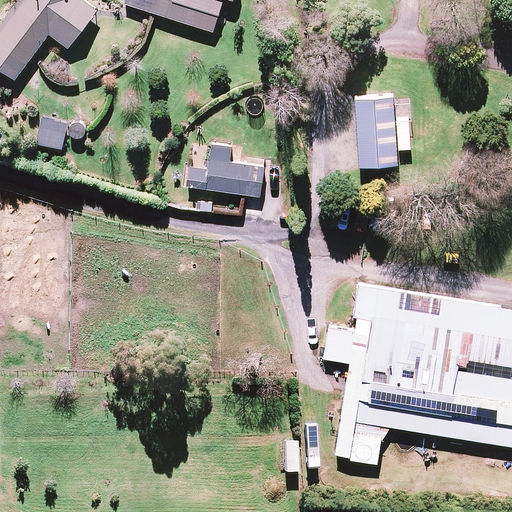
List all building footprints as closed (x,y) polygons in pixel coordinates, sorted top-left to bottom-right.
[(99,14),(79,0),(25,0),(0,35),(0,72),(17,84),(52,36),(72,51),(99,14)] [(225,0),(224,0),(126,0),(126,3),(215,31),(225,0)] [(400,169),(395,104),(358,106),(362,171),(400,169)] [(241,148),(213,145),(210,171),(191,168),(189,189),(244,196),(243,208),(260,211),(266,169),(238,165),(241,148)] [(511,447),(511,311),(403,294),(362,288),(354,334),(330,330),(325,361),(351,365),(336,457),(379,464),(385,427),(511,447)]
